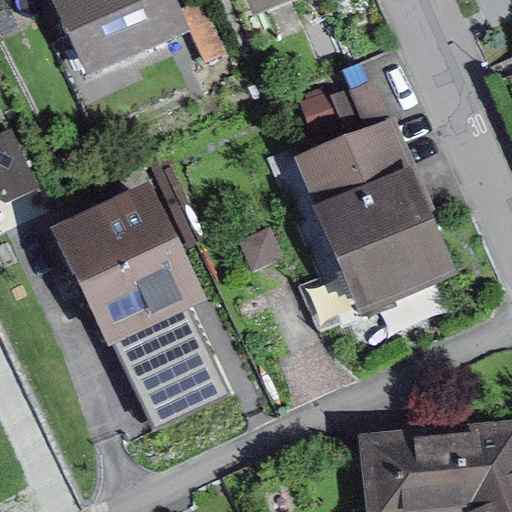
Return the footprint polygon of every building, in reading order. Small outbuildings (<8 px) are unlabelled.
[(79,90),(187,39),(202,70),(228,58),(201,0),(197,0),(174,11),(169,0),(59,0),(41,9),(79,90)] [(311,0),(232,0),(247,30),(311,0)] [(353,329),(453,283),(409,187),(419,182),(373,82),(334,100),(330,90),(301,103),(315,134),(338,124),(347,143),(291,169),(315,220),(304,225),(353,329)] [(0,193),(5,205),(39,188),(11,132),(0,137),(0,193)] [(178,347),(168,328),(202,311),(143,194),(41,245),(100,362),(110,357),(120,376),(178,347)] [(360,511),(511,511),(511,428),(353,446),(360,511)]
